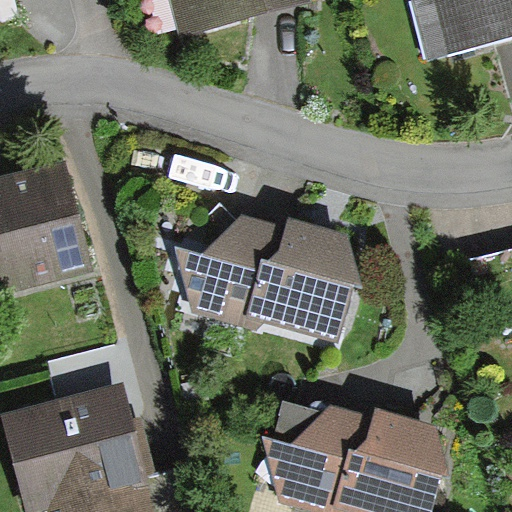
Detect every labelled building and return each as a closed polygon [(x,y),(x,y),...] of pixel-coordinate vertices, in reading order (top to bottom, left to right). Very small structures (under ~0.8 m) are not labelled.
[(312,1),(311,0),(171,0),(180,35),(312,1)] [(511,37),(511,0),(442,0),(456,52),(511,37)] [(0,302),(85,283),(60,176),(0,190),(0,302)] [(244,330),(344,355),(360,289),(367,261),(289,242),(285,257),(196,235),(188,270),(167,265),(193,330),(242,339),(244,330)] [(152,495),(128,399),(4,430),(25,511),(145,511),(142,498),(152,495)] [(445,511),(455,474),(462,446),(384,426),(380,441),(291,420),(283,455),(262,450),(286,511),(445,511)]
